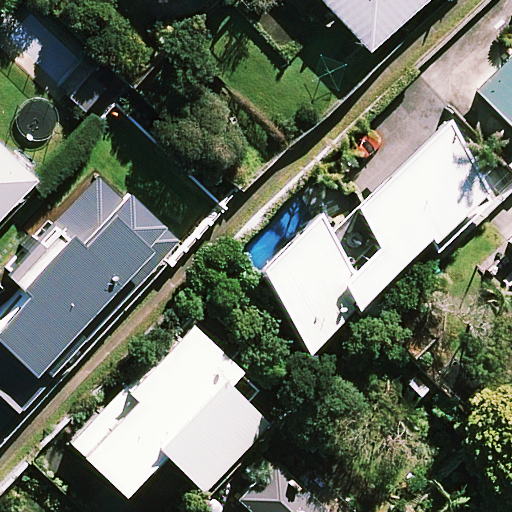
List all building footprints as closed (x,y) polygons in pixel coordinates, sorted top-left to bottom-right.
[(223,0),(222,2),(269,54),(292,55),(334,17),(358,43),(405,0),(223,0)] [(511,47),(471,87),(511,128),(511,47)] [(365,238),(355,247),(339,262),(309,204),(249,260),(298,340),(415,230),(425,241),(479,191),(437,109),(344,197),(365,238)] [(0,207),(30,175),(0,146),(0,207)] [(0,429),(172,238),(93,168),(48,219),(55,225),(9,275),(17,282),(0,299),(0,429)] [(249,380),(182,316),(66,439),(114,484),(152,442),(197,484),(261,415),(237,393),(249,380)] [(292,477),(270,456),(233,494),(251,511),(355,511),(305,464),(292,477)]
